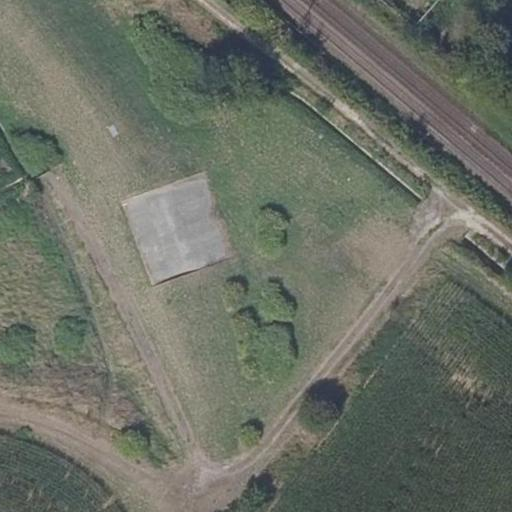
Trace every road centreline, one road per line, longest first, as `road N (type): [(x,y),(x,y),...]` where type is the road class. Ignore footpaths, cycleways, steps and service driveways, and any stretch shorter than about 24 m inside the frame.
road 1 (track): [(511,242),(482,224),(459,223),(438,234),(278,426),(207,483),(157,480),(45,425),(0,413)]
road 2 (track): [(207,483),(55,172)]
